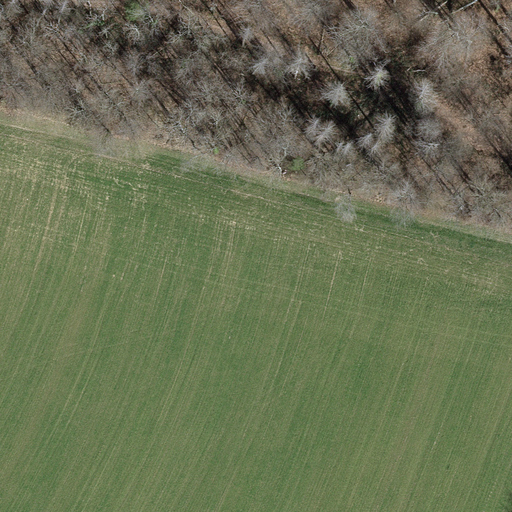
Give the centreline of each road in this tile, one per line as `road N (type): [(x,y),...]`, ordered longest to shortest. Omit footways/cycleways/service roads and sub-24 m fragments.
road 1 (track): [(0,111),(511,246)]
road 2 (track): [(511,144),(471,131),(425,87),(400,76),(339,66),(137,0)]
